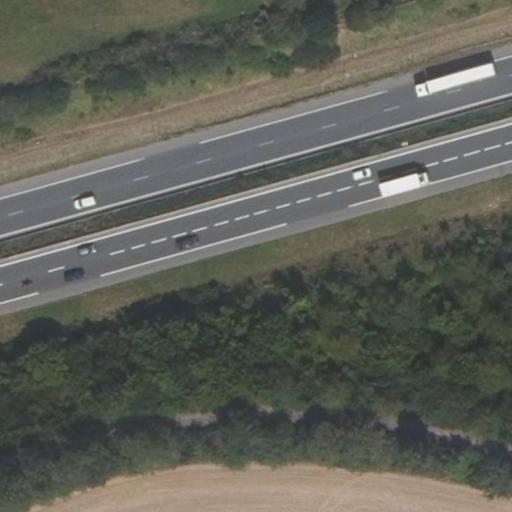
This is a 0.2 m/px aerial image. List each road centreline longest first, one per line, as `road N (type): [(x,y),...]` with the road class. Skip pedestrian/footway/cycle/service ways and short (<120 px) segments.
road 1 (trunk): [(511,74),(0,216)]
road 2 (trunk): [(0,284),(511,144)]
road 3 (track): [(0,471),(147,433),(256,421),(400,429),(511,460)]
